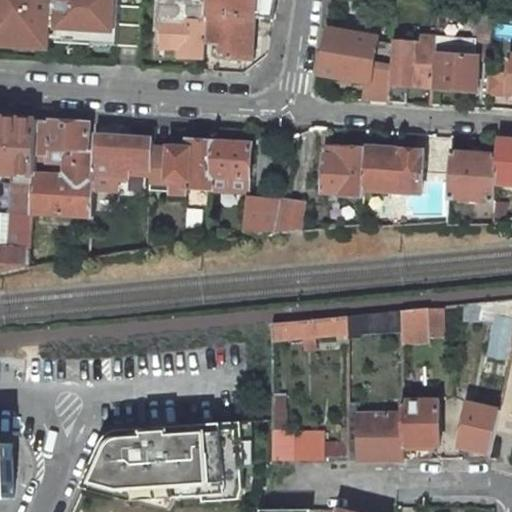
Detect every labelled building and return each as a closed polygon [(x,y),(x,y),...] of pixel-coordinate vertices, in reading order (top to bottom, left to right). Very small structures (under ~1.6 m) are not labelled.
[(0,0),(0,45),(50,48),(50,38),(59,38),(59,42),(120,46),(141,47),(143,0),(0,0)] [(206,41),(208,0),(160,0),(158,44),(164,44),(165,48),(182,48),(181,56),(205,58),(206,41)] [(208,0),(206,41),(223,43),(222,58),(227,58),(252,60),(255,18),(273,20),(276,0),(208,0)] [(494,14),(477,10),(474,45),(491,46),(494,14)] [(504,47),(511,18),(494,14),(491,46),(504,47)] [(377,38),(332,30),(325,75),(369,82),(372,64),(377,38)] [(435,43),(395,40),(394,68),(392,93),(408,94),(408,86),(432,87),(434,54),(435,43)] [(474,45),(435,43),(434,54),(439,54),(437,88),(478,90),(481,58),(490,58),(491,46),(474,45)] [(394,68),(372,64),(369,82),(365,100),(391,102),(392,93),(394,68)] [(507,74),(489,72),(488,94),(505,95),(507,74)] [(0,117),(0,173),(14,174),(35,175),(36,156),(38,120),(0,117)] [(91,123),(38,120),(36,156),(37,156),(57,157),(57,163),(62,163),(61,168),(66,168),(66,176),(36,175),(35,175),(33,213),(38,213),(86,216),(92,217),(95,175),(96,162),(89,150),(91,123)] [(124,125),(98,124),(96,162),(95,175),(129,176),(129,168),(152,169),(153,148),(154,140),(123,138),(124,125)] [(511,139),(500,139),(499,155),(497,183),(511,184),(511,139)] [(172,149),(153,148),(152,169),(152,177),(170,178),(170,193),(187,194),(188,188),(210,189),(211,187),(214,142),(190,141),(189,149),(172,149)] [(214,142),(211,187),(216,187),(250,189),(252,145),(214,142)] [(368,148),(331,146),(330,155),(326,154),(323,191),(342,193),(342,195),(364,196),(365,190),(368,148)] [(425,153),(368,148),(365,190),(422,194),(425,153)] [(499,155),(453,152),(450,193),(450,198),(496,201),(497,183),(499,155)] [(35,175),(14,174),(11,214),(0,212),(0,275),(29,269),(31,239),(33,213),(35,175)] [(305,204),(284,200),(284,204),(279,235),(300,232),(305,204)] [(507,202),(496,201),(495,215),(506,216),(507,202)] [(279,235),(284,204),(248,203),(245,232),(279,235)] [(425,308),(402,310),(403,331),(403,343),(429,342),(425,308)] [(402,310),(349,316),(349,334),(349,338),(361,338),(361,333),(403,331),(402,310)] [(511,326),(511,318),(494,315),(486,358),(505,362),(511,326)] [(349,316),(274,324),(273,341),(281,340),(336,335),(349,334),(349,316)] [(287,411),(286,381),(276,381),(274,381),(274,411),(277,411),(287,411)] [(502,397),(495,395),(493,408),(500,410),(502,397)] [(412,402),(404,402),(404,415),(404,446),(409,446),(441,446),(440,401),(412,402)] [(493,408),(469,403),(459,447),(491,453),(500,410),(493,408)] [(287,438),(288,412),(274,412),(274,415),(274,419),(275,441),(275,461),(285,461),(285,438),(287,438)] [(360,415),(349,415),(349,443),(349,460),(360,460),(360,415)] [(404,415),(360,415),(360,460),(362,460),(404,460),(404,446),(404,415)] [(178,498),(206,496),(206,490),(245,488),(244,467),(246,467),(243,423),(119,432),(108,441),(101,451),(83,491),(111,499),(131,491),(135,500),(153,495),(154,500),(178,498)] [(325,433),(296,433),(296,460),(349,460),(349,443),(345,443),(325,443),(325,433)] [(13,444),(0,444),(0,499),(14,499),(13,444)]
